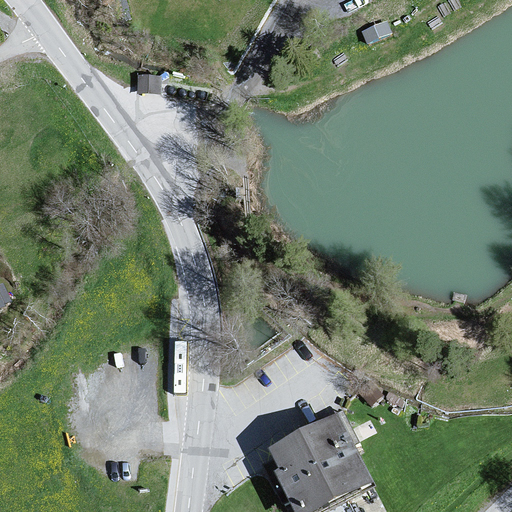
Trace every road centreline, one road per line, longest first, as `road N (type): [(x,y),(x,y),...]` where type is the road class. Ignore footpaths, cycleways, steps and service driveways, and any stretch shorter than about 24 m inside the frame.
road 1 (tertiary): [(186,511),(203,418),(205,334),(194,264),(132,146),(40,25)]
road 2 (unknown): [(194,467),(323,364)]
